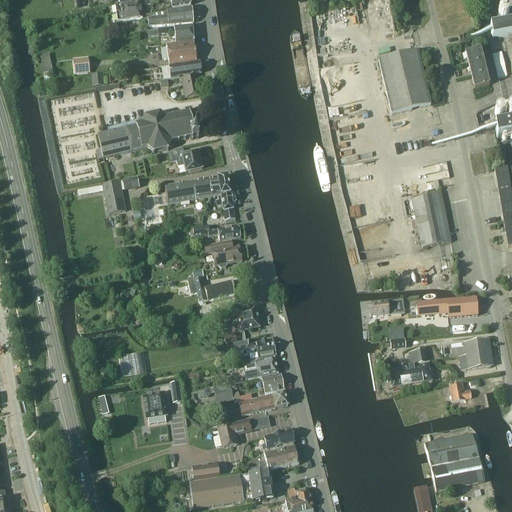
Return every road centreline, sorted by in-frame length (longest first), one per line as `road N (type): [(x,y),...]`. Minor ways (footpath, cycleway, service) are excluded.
road 1 (tertiary): [(325,511),(204,0)]
road 2 (secondary): [(95,511),(0,122)]
road 3 (unclassified): [(511,379),(428,0)]
road 4 (residential): [(41,511),(0,325)]
